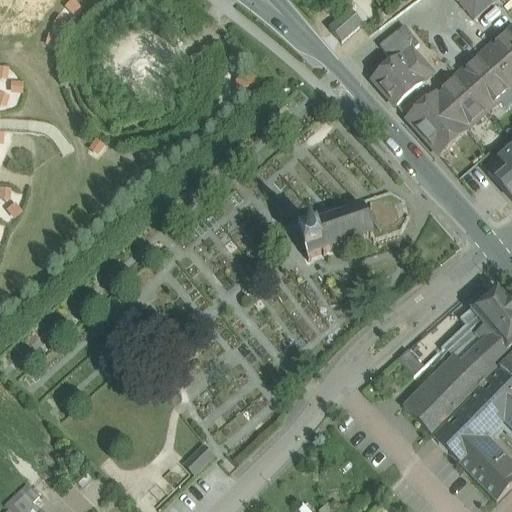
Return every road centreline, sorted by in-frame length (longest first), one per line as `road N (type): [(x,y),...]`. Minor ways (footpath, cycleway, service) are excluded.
road 1 (residential): [(495,251),(386,341),(219,511)]
road 2 (secondary): [(259,0),(381,117),(495,251)]
